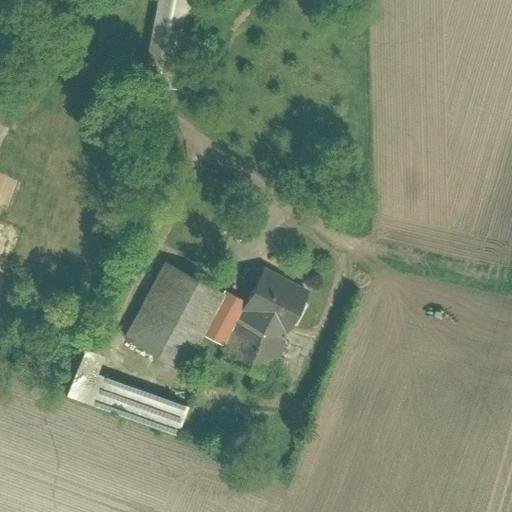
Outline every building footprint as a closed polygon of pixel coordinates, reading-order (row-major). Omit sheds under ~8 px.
[(181,87),(196,0),(155,0),(142,81),(181,87)] [(44,182),(0,164),(0,210),(28,222),(44,182)] [(53,253),(18,239),(4,275),(39,289),(53,253)] [(239,302),(162,260),(119,338),(180,371),(199,336),(265,371),(308,291),(259,265),(239,302)] [(100,358),(81,350),(64,395),(173,437),(184,408),(94,374),(100,358)]
